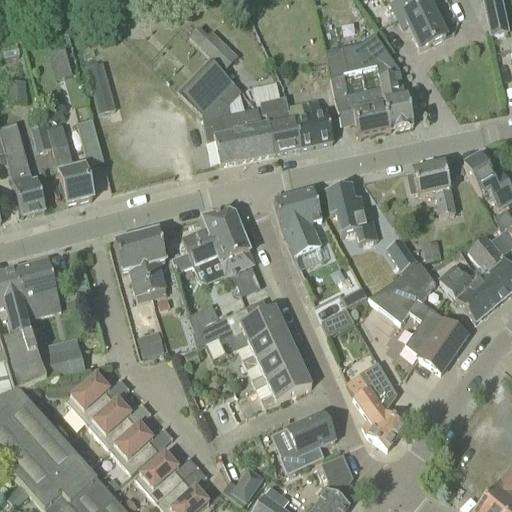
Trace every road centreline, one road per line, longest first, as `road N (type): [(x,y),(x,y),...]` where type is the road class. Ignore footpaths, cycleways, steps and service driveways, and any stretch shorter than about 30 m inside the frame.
road 1 (residential): [(395,488),(360,457),(245,190)]
road 2 (residential): [(213,474),(126,372),(89,230)]
road 3 (residential): [(245,190),(511,133)]
road 4 (residential): [(395,488),(511,336)]
road 5 (residential): [(89,230),(245,190)]
